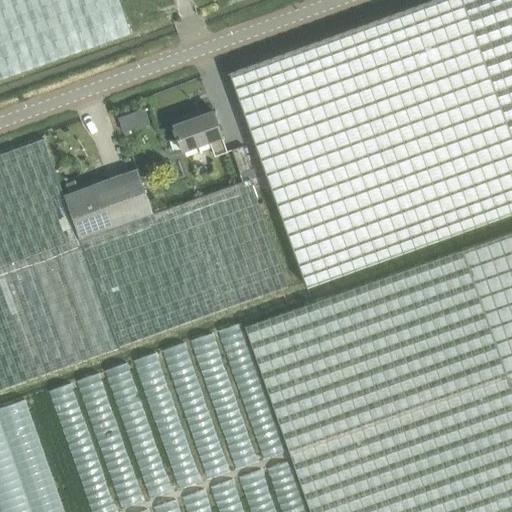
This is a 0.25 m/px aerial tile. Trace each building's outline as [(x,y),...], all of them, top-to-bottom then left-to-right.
[(0,0),(0,79),(9,77),(131,34),(118,0),(0,0)] [(511,0),(442,0),(230,78),(304,284),(305,284),(329,276),(329,275),(330,275),(511,210),(511,0)] [(182,150),(210,141),(215,155),(227,151),(222,136),(213,111),(173,124),(182,150)] [(153,213),(137,168),(64,194),(44,140),(0,155),(0,390),(289,287),(250,179),(255,177),(243,145),(231,150),(243,181),(153,213)] [(511,511),(511,231),(244,327),(309,511),(511,511)]
